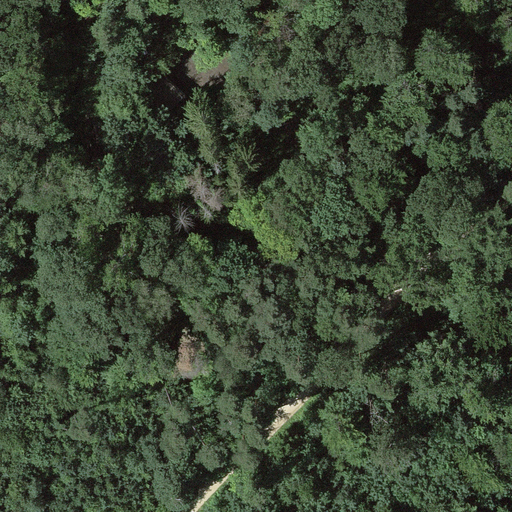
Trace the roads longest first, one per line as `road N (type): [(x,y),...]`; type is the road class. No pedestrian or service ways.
road 1 (track): [(189,511),(453,236),(511,188)]
road 2 (track): [(453,236),(205,39)]
